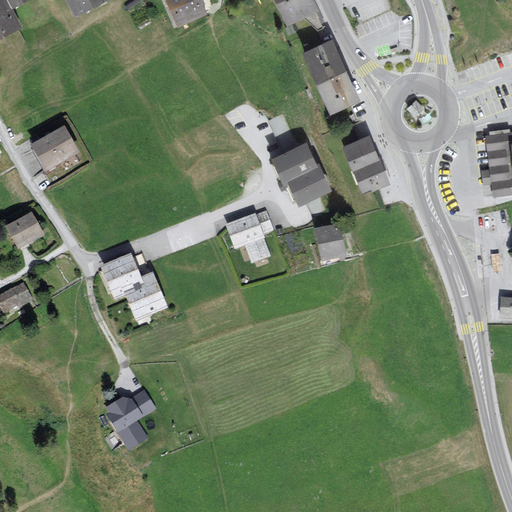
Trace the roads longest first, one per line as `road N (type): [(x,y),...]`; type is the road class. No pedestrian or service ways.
road 1 (residential): [(0,129),(73,248),(96,259),(259,195),(269,169),(249,115)]
road 2 (secondary): [(425,191),(465,300),(511,501)]
road 3 (tertiary): [(324,0),(366,69),(395,97)]
